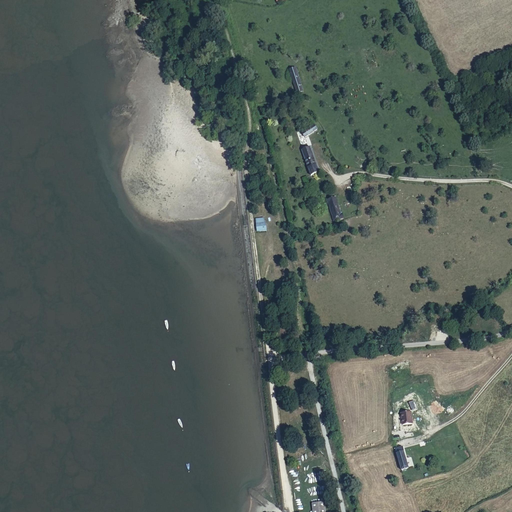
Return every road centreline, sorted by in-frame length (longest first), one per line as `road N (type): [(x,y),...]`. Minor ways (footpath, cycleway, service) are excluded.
road 1 (track): [(220,0),(237,50),(270,361)]
road 2 (unclassified): [(270,361),(511,330)]
